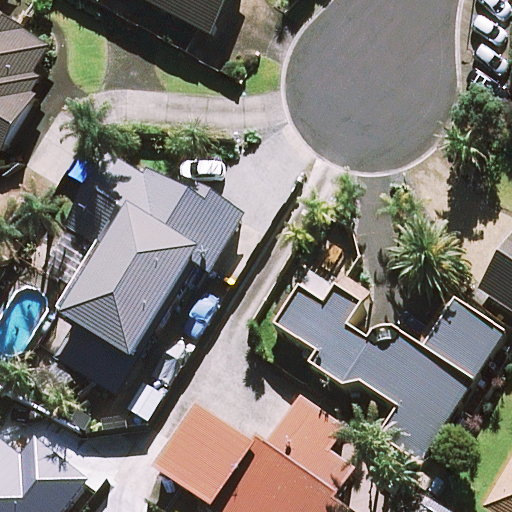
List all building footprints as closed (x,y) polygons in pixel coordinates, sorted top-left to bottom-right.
[(124,0),(212,46),(236,0),(124,0)] [(74,69),(0,25),(0,155),(7,160),(24,131),(35,137),(74,69)] [(175,201),(116,165),(70,238),(106,261),(45,360),(119,406),(205,267),(215,274),(244,227),(182,189),(175,201)] [(511,253),(482,300),(511,320),(511,253)] [(364,320),(313,287),(279,339),(321,367),(314,378),(352,403),(358,393),(401,421),(383,449),(424,476),(508,346),(456,312),(423,363),(392,343),(381,361),(350,341),(364,320)] [(380,467),(301,410),(264,461),(203,417),(157,480),(200,511),(349,511),(380,467)] [(511,511),(511,476),(490,511),(511,511)]
